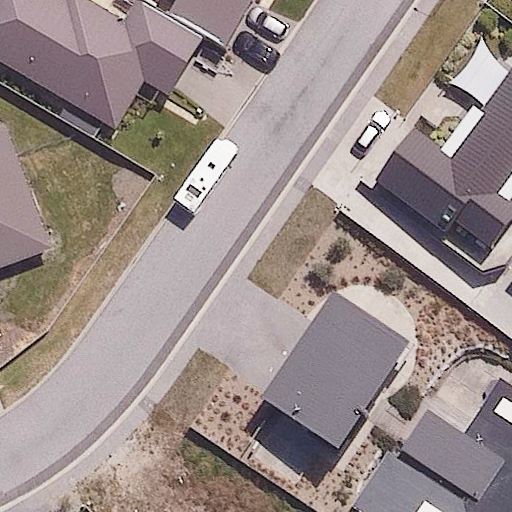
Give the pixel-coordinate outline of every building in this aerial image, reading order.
[(23,0),(0,0),(0,88),(90,143),(116,99),(143,116),(182,54),(110,10),(100,27),(55,0),(42,0),(37,8),(23,0)] [(154,0),(151,6),(208,46),(229,15),(207,0),(154,0)] [(447,123),(415,169),(377,144),(333,207),(458,292),(502,229),(484,216),(511,174),(511,94),(457,57),(423,107),(447,123)] [(0,264),(59,246),(16,109),(0,113),(0,264)] [(511,249),(487,285),(511,301),(511,249)] [(261,402),(347,458),(417,351),(330,295),(261,402)] [(511,511),(511,412),(475,388),(440,441),(408,419),(373,470),(361,462),(326,511),(511,511)]
